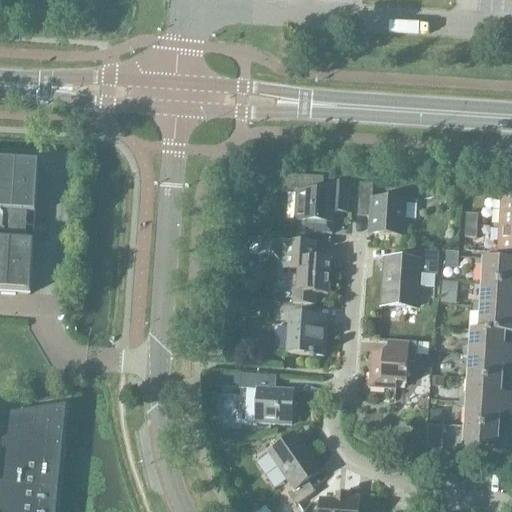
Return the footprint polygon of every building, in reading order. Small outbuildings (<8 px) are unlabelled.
[(0,293),(31,296),(39,166),(0,163),(0,293)] [(301,223),(300,233),(332,236),(333,214),(349,215),(351,186),(329,185),(329,186),(323,185),(323,179),(286,177),(285,194),(297,195),(295,223),(301,223)] [(370,236),(403,238),(405,203),(372,201),(373,185),(359,185),(358,210),(371,211),(370,236)] [(511,195),(502,195),(500,229),(511,230),(511,195)] [(466,215),(465,227),(477,228),(478,216),(466,215)] [(477,228),(465,227),(465,239),(477,240),(477,228)] [(511,230),(500,229),(500,230),(498,254),(511,254),(511,230)] [(273,244),(272,253),(284,254),(283,270),(300,271),(298,292),(292,292),(291,306),(311,307),(315,307),(316,295),(328,296),(330,262),(314,261),(315,246),(285,244),(273,244)] [(386,262),(384,307),(417,309),(418,288),(434,289),(435,277),(438,277),(439,265),(439,253),(411,252),(410,263),(386,262)] [(511,262),(484,261),(482,285),(511,286),(511,262)] [(511,286),(482,285),(481,309),(511,310),(511,286)] [(311,307),(291,306),(275,305),(274,318),(290,319),(288,356),(310,357),(310,359),(314,359),(314,358),(324,358),(326,320),(310,319),(311,307)] [(511,310),(481,309),(479,332),(479,333),(505,335),(511,335),(511,310)] [(471,332),(470,356),(511,358),(511,348),(504,348),(505,335),(479,333),(479,332),(471,332)] [(372,354),(370,390),(396,391),(397,386),(407,386),(408,363),(416,364),(416,356),(429,357),(430,345),(417,345),(388,343),(387,355),(372,354)] [(511,358),(470,356),(468,380),(501,382),(502,369),(511,369),(511,358)] [(268,391),(269,377),(241,376),(241,378),(240,384),(240,390),(258,391),(256,424),(291,427),(293,393),(268,391)] [(215,377),(214,389),(240,390),(240,384),(241,378),(215,377)] [(468,380),(467,404),(511,406),(511,396),(501,396),(501,382),(468,380)] [(511,406),(467,404),(465,428),(498,430),(499,417),(511,417),(511,406)] [(56,511),(66,408),(0,417),(0,511),(56,511)] [(498,430),(465,428),(463,452),(511,455),(511,444),(497,444),(498,430)] [(288,496),(296,508),(316,494),(308,483),(321,474),(295,437),(269,455),(295,491),(288,496)] [(320,511),(358,511),(359,500),(346,499),(346,497),(337,497),(336,504),(321,503),(320,511)]
